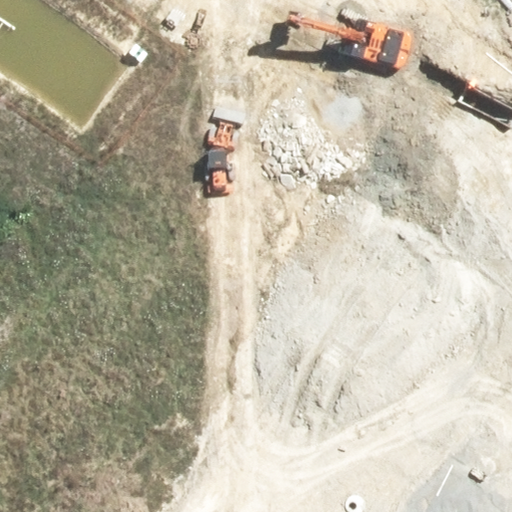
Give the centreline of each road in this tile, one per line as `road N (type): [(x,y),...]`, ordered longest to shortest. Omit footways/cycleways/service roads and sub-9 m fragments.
road 1 (residential): [(511,207),(143,0)]
road 2 (residential): [(290,511),(511,293)]
